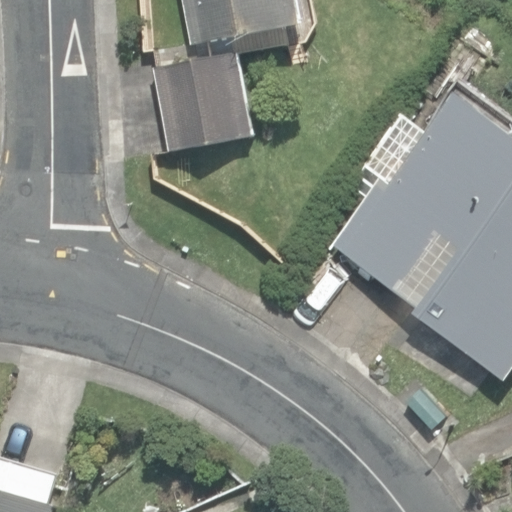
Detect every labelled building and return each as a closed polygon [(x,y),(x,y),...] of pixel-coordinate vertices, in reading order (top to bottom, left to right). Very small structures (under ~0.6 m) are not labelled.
[(185,0),(195,44),(312,22),(307,0),(185,0)] [(158,68),(172,151),(256,136),(242,53),(158,68)] [(415,317),(504,382),(511,371),(511,137),(461,100),(401,182),(388,173),(337,243),(424,306),(415,317)] [(409,400),(435,431),(450,418),(424,388),(409,400)] [(0,511),(63,511),(66,505),(59,503),(67,474),(0,454),(0,511)]
